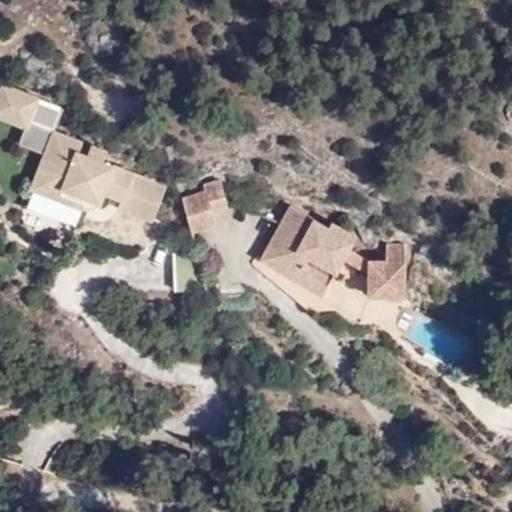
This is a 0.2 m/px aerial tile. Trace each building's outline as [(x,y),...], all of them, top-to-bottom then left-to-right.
[(43,100),(0,81),(0,112),(32,126),(43,100)] [(76,140),(54,130),(29,185),(82,207),(85,197),(153,222),(166,187),(75,149),(76,140)] [(209,193),(186,199),(195,233),(218,227),(216,215),(232,212),(224,180),(208,184),(209,193)] [(308,261),(335,277),(345,260),(368,272),(368,298),(406,299),(407,250),(387,249),(386,262),(373,262),(352,250),(359,237),(334,222),(329,228),(294,207),(262,259),(297,280),(308,261)] [(201,287),(193,251),(169,252),(170,285),(201,287)] [(308,261),(297,280),(323,297),(335,277),(308,261)]
